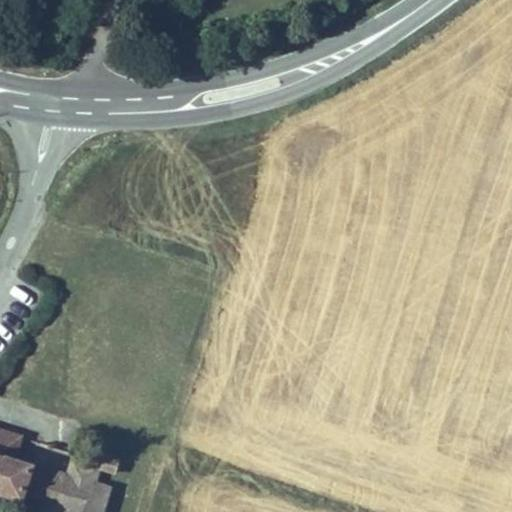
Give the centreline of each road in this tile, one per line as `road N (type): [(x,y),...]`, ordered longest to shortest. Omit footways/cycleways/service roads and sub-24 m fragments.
road 1 (tertiary): [(83,120),(200,116),(267,100),(375,47),(412,13)]
road 2 (tertiary): [(412,13),(257,73),(87,90)]
